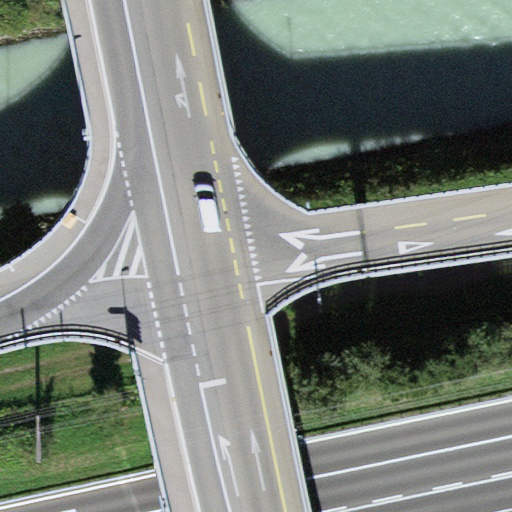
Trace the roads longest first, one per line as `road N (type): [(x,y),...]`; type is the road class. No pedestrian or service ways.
road 1 (trunk): [(511,436),(171,511)]
road 2 (primary): [(511,215),(191,270)]
road 3 (primary): [(140,0),(191,270)]
road 4 (primary): [(191,270),(244,511)]
road 5 (trunk): [(191,270),(0,323)]
